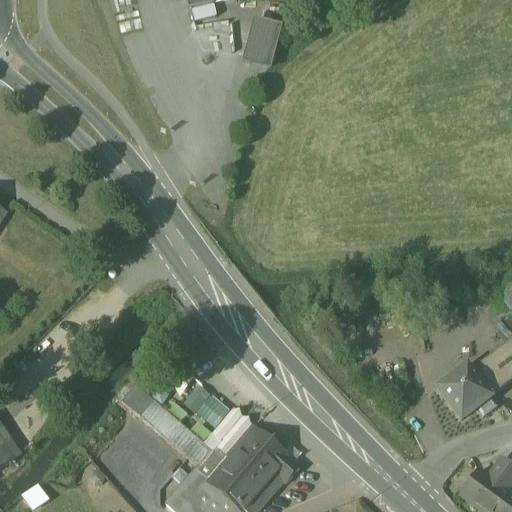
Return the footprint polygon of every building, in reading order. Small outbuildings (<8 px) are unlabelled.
[(186,0),(189,12),(235,0),(186,0)] [(280,31),(255,24),(244,64),(269,71),(280,31)] [(210,83),(234,84),(236,60),(212,58),(210,83)] [(511,342),(470,374),(490,400),(511,383),(511,342)] [(467,370),(437,393),(461,424),(477,412),(490,402),(491,401),(470,374),(467,370)] [(213,457),(135,391),(121,407),(198,473),(199,474),(213,457)] [(490,402),(477,412),(483,421),(497,410),(490,402)] [(253,432),(226,463),(216,454),(199,474),(233,511),(263,511),(286,489),(283,487),(300,472),(291,465),(292,464),(281,455),(286,450),(278,444),(274,449),(253,432)] [(0,441),(0,475),(16,465),(0,441)] [(511,511),(511,471),(502,464),(488,482),(479,475),(460,501),(475,511),(511,511)] [(198,473),(165,510),(168,511),(233,511),(199,474),(198,473)] [(34,511),(39,511),(52,503),(40,489),(25,500),(34,511)]
